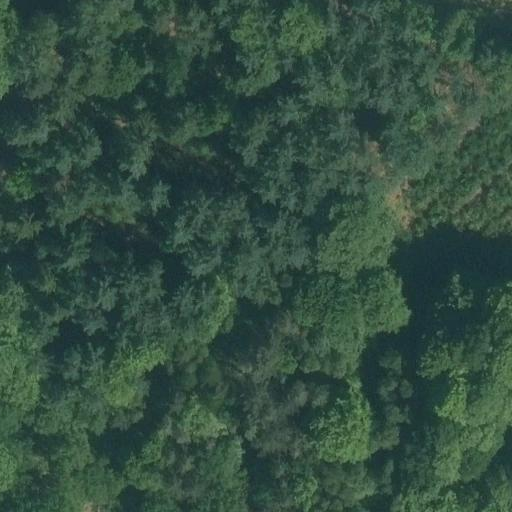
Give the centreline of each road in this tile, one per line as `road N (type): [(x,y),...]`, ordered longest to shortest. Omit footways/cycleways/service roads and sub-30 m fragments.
road 1 (track): [(511,294),(373,257),(324,265),(0,499)]
road 2 (track): [(0,71),(103,0)]
